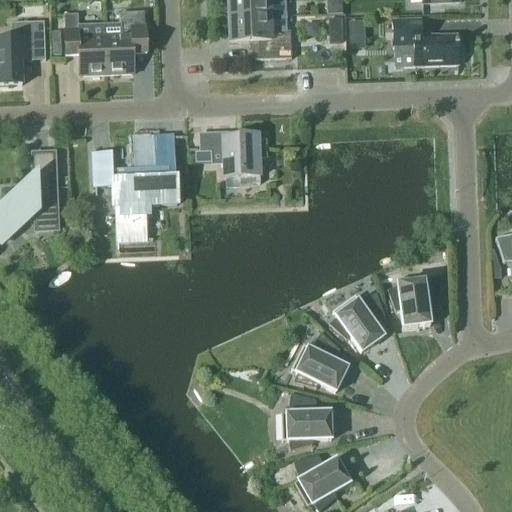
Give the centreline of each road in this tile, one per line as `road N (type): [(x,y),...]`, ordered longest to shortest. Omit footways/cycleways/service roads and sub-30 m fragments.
road 1 (residential): [(172,109),(462,97)]
road 2 (residential): [(462,97),(472,351)]
road 3 (residential): [(458,359),(418,395),(408,430),(473,511)]
road 4 (residential): [(0,120),(172,109)]
road 5 (tertiary): [(94,511),(2,393)]
